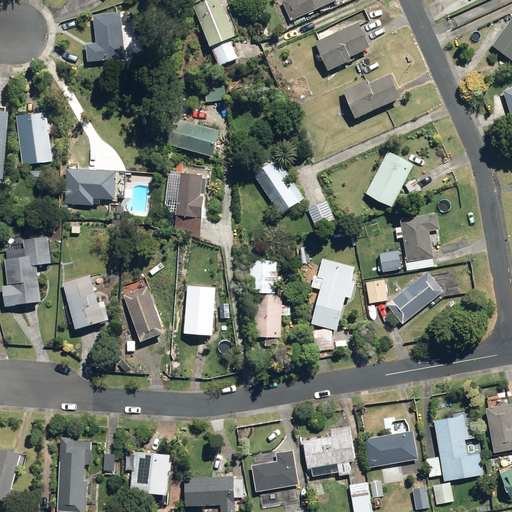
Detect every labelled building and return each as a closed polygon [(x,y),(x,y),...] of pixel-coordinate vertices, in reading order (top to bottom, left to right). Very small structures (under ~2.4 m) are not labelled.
[(215,46),(224,65),(242,57),(234,38),(240,35),(224,0),(209,0),(200,4),(218,44),(215,46)] [(286,0),(282,2),(290,21),(337,0),(286,0)] [(90,43),(92,61),(130,57),(124,11),(96,14),(100,42),(90,43)] [(511,18),(492,46),(511,61),(511,18)] [(314,41),(327,71),(352,60),(350,56),(369,48),(358,22),(314,41)] [(341,92),(354,120),(399,100),(388,76),(366,86),(364,81),(341,92)] [(0,178),(4,179),(10,111),(0,110),(0,178)] [(21,115),(26,164),(58,160),(53,112),(21,115)] [(171,144),(218,156),(224,130),(178,118),(171,144)] [(364,195),(391,208),(413,165),(386,152),(364,195)] [(255,176),(280,216),(306,200),(280,160),(255,176)] [(128,197),(129,171),(70,168),(69,203),(98,204),(98,198),(120,199),(120,197),(128,197)] [(172,232),(199,235),(207,177),(180,173),(172,232)] [(405,186),(411,197),(421,191),(415,180),(405,186)] [(311,209),(319,227),(338,219),(330,201),(311,209)] [(437,215),(400,220),(403,239),(405,250),(409,272),(434,268),(429,232),(439,231),(437,215)] [(7,286),(10,306),(47,301),(42,269),(38,270),(37,265),(56,263),(52,236),(27,239),(28,248),(9,250),(11,258),(8,259),(12,285),(7,286)] [(251,247),(252,257),(294,252),(293,241),(260,245),(260,243),(252,244),(252,246),(251,247)] [(400,270),(398,252),(380,255),(382,273),(400,270)] [(315,324),(342,330),(351,296),(356,298),(360,281),(355,280),(358,266),(325,258),(321,274),(317,273),(314,287),(325,290),(321,304),(320,304),(315,324)] [(257,336),(286,337),(287,314),(293,314),(293,305),(301,304),(299,291),(289,292),(291,305),(286,305),(287,289),(281,289),(283,261),(254,259),(253,289),(259,289),(257,336)] [(427,273),(387,306),(402,324),(442,292),(427,273)] [(67,283),(81,329),(115,318),(106,292),(100,294),(93,274),(67,283)] [(365,283),(368,304),(388,302),(384,281),(365,283)] [(120,297),(140,344),(165,333),(145,286),(120,297)] [(183,335),(212,337),(216,289),(186,287),(183,335)] [(322,330),(322,347),(336,347),(336,330),(322,330)] [(478,389),(480,399),(487,397),(485,388),(478,389)] [(511,404),(491,408),(498,453),(511,450),(511,404)] [(438,420),(448,481),(488,475),(484,453),(472,455),(469,439),(478,437),(477,426),(470,427),(469,415),(438,420)] [(315,468),(317,476),(343,472),(343,475),(356,473),(354,461),(360,460),(354,425),(335,429),(336,436),(308,440),(313,469),(315,468)] [(368,439),(373,468),(423,459),(417,430),(368,439)] [(61,511),(75,511),(91,511),(93,481),(90,481),(92,449),(97,449),(98,441),(79,440),(79,437),(65,437),(65,441),(61,441),(60,455),(64,455),(61,511)] [(0,499),(9,502),(22,455),(0,448),(0,499)] [(255,465),(260,492),(303,484),(297,450),(279,453),(280,460),(255,465)] [(134,491),(173,494),(175,470),(176,470),(177,462),(175,462),(176,455),(137,451),(134,491)] [(108,470),(118,471),(119,454),(108,454),(108,470)] [(430,459),(433,477),(445,475),(442,457),(430,459)] [(225,505),(225,511),(237,511),(240,511),(239,497),(246,497),(246,479),(238,479),(238,475),(189,477),(190,506),(225,505)] [(106,486),(115,486),(116,478),(107,478),(106,486)] [(375,511),(374,502),(375,502),(372,482),(353,485),(357,511),(375,511)] [(437,485),(440,504),(457,501),(454,482),(437,485)] [(416,489),(419,510),(432,508),(429,487),(416,489)]
